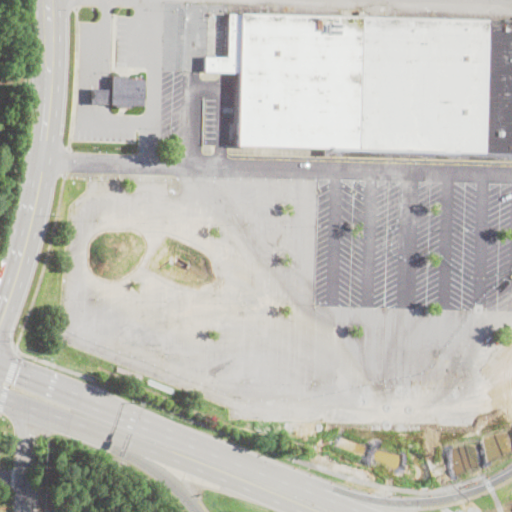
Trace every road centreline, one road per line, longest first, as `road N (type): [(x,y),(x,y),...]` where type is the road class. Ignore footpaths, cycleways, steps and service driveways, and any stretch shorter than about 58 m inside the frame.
road 1 (primary): [(367,511),(0,365)]
road 2 (motorway): [(503,423),(425,472),(332,476),(249,466)]
road 3 (primary): [(31,407),(250,489)]
road 4 (primary): [(41,155),(0,311)]
road 5 (primary): [(48,0),(41,155)]
